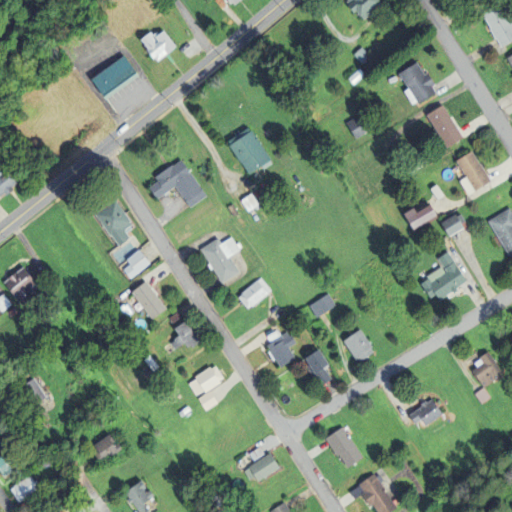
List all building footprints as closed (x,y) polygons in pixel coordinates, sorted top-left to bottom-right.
[(221,0),(226,6),(221,10),(213,0),(221,0)] [(362,20),(359,16),(358,17),(354,11),(351,13),(345,6),(347,5),(344,2),(346,0),(377,0),(381,4),(362,20)] [(506,7),(511,15),(507,17),(511,25),(511,41),(500,48),(480,12),(499,2),(503,9),(506,7)] [(144,51),(145,50),(137,40),(145,34),(145,35),(150,31),(152,34),(155,31),(156,33),(160,30),(161,32),(162,31),(174,46),(155,61),(153,58),(151,59),(144,51)] [(362,64),(353,55),(360,48),(369,57),(362,64)] [(511,52),(503,57),(511,73),(511,52)] [(102,98),(88,77),(122,55),(136,75),(102,98)] [(407,89),(398,74),(415,63),(423,75),(426,73),(434,85),(431,87),(435,93),(417,105),(413,99),(408,102),(402,92),(407,89)] [(352,85),(347,79),(359,68),(364,74),(352,85)] [(441,105),(462,138),(445,149),(424,116),(441,105)] [(344,124),(359,115),(368,131),(354,139),(344,124)] [(260,166),(248,174),(244,169),(242,170),(227,147),(227,146),(225,143),(247,128),(249,132),(251,131),(270,160),(269,161),(271,164),(262,170),(260,166)] [(464,178),(454,162),(471,152),(490,182),(468,196),(458,182),(464,178)] [(150,186),(158,180),(155,176),(182,159),(206,196),(188,208),(174,186),(158,198),(150,186)] [(410,174),(406,169),(417,162),(421,167),(410,174)] [(6,195),(4,192),(0,195),(0,173),(7,168),(18,182),(11,187),(13,190),(6,195)] [(239,201),(249,194),(257,206),(247,213),(239,201)] [(98,211),(122,244),(133,236),(127,228),(136,222),(118,197),(98,211)] [(411,210),(414,215),(428,206),(434,217),(411,232),(401,216),(411,210)] [(511,257),(510,259),(487,222),(508,208),(511,214),(511,257)] [(438,224),(454,215),(455,217),(460,214),(465,222),(460,225),(462,229),(447,238),(438,224)] [(225,281),(216,266),(213,268),(210,263),(212,261),(203,248),(220,237),(223,242),(233,236),(242,248),(232,255),(242,270),(225,281)] [(131,276),(151,260),(142,248),(129,258),(132,262),(125,268),(131,276)] [(436,301),(433,297),(428,299),(422,289),(423,288),(420,284),(427,280),(425,277),(440,267),(444,273),(445,272),(436,259),(447,252),(466,281),(455,288),(455,289),(450,293),(450,292),(436,301)] [(1,282),(19,305),(39,289),(21,266),(1,282)] [(241,295),(245,292),(244,291),(259,279),(260,279),(263,277),(273,289),(270,291),(270,292),(255,304),(254,303),(250,306),(241,295)] [(134,290),(149,279),(169,306),(154,317),(134,290)] [(312,304),(330,292),(338,304),(320,316),(312,304)] [(0,293),(0,313),(10,304),(1,293),(0,293)] [(3,312),(10,319),(18,312),(12,305),(3,312)] [(171,317),(181,309),(185,315),(175,322),(171,317)] [(190,318),(204,339),(194,347),(189,339),(178,347),(173,340),(184,332),(179,325),(190,318)] [(363,360),(360,355),(359,356),(347,339),(364,328),(375,345),(373,347),(376,351),(363,360)] [(277,358),(271,349),(272,348),(269,344),(290,330),(298,341),(291,345),(298,356),(284,366),(278,357),(277,358)] [(71,344),(79,338),(91,354),(82,360),(71,344)] [(7,350),(16,343),(20,348),(11,355),(7,350)] [(322,385),(309,365),(314,362),(310,355),(323,347),(334,362),(326,367),(333,378),(322,385)] [(482,386),(471,369),(476,366),(473,362),(479,358),(478,357),(487,351),(499,369),(491,375),(494,378),(482,386)] [(144,359),(151,353),(160,365),(153,370),(144,359)] [(143,368),(148,364),(153,371),(148,375),(143,368)] [(199,377),(198,375),(213,365),(214,366),(218,364),(226,376),(223,379),(224,380),(208,390),(207,388),(199,394),(191,383),(199,377)] [(29,407),(43,398),(29,378),(16,388),(29,407)] [(474,393),(483,387),(489,397),(480,403),(474,393)] [(201,397),(212,389),(220,400),(208,408),(201,397)] [(413,413),(426,404),(424,402),(429,399),(430,401),(435,397),(446,412),(430,424),(425,417),(419,422),(413,413)] [(184,415),(181,411),(191,405),(193,409),(184,415)] [(343,453),(341,454),(329,436),(346,425),(366,456),(351,466),(343,453)] [(98,464),(119,450),(107,433),(86,448),(98,464)] [(27,441),(35,455),(42,450),(34,437),(27,441)] [(0,474),(2,478),(17,468),(0,442),(0,474)] [(20,450),(24,465),(34,462),(30,447),(20,450)] [(252,466),(251,465),(272,450),(282,464),(261,479),(256,473),(251,477),(247,470),(252,466)] [(399,456),(403,453),(407,458),(402,461),(399,456)] [(41,467),(48,462),(45,458),(38,463),(41,467)] [(383,511),(377,502),(374,504),(365,491),(368,489),(363,482),(377,473),(400,506),(391,511),(383,511)] [(17,503),(38,490),(28,475),(8,488),(17,503)] [(145,511),(139,503),(149,495),(138,480),(121,493),(135,511),(145,511)] [(211,500),(219,494),(224,501),(216,507),(211,500)] [(272,511),(287,500),(295,511),(272,511)]
